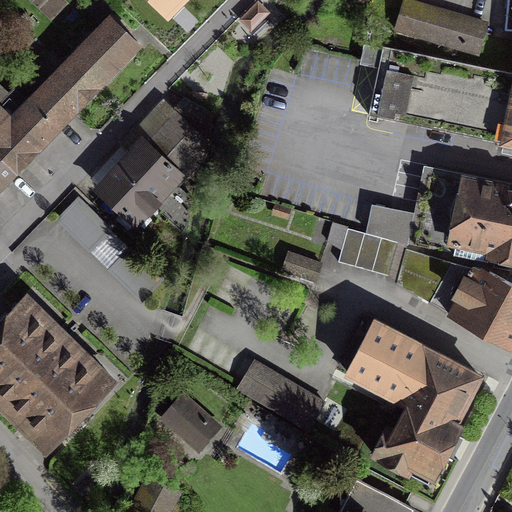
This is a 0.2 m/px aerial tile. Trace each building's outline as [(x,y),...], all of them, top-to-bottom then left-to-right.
[(158,0),(169,10),(178,0),(158,0)] [(487,23),(405,0),(404,0),(396,30),(478,53),(487,23)] [(0,86),(0,149),(17,165),(137,42),(114,19),(24,110),(0,86)] [(511,74),(386,48),(379,81),(373,112),(383,114),(511,143),(511,74)] [(205,75),(190,90),(199,99),(214,84),(205,75)] [(185,98),(100,188),(143,227),(159,209),(185,233),(192,199),(176,181),(202,156),(214,114),(185,98)] [(0,182),(10,172),(17,165),(0,149),(0,182)] [(511,191),(431,174),(429,186),(416,243),(511,263),(511,191)] [(114,235),(78,198),(58,218),(94,255),(114,235)] [(375,214),(370,236),(404,244),(409,245),(414,224),(375,214)] [(505,343),(511,330),(511,285),(485,268),(412,252),(404,244),(370,236),(334,225),(326,253),(384,275),(505,343)] [(163,279),(129,249),(109,270),(143,301),(163,279)] [(321,264),(288,253),(282,271),(315,282),(321,264)] [(107,390),(18,302),(0,320),(0,388),(55,442),(107,390)] [(373,321),(347,370),(406,401),(392,427),(391,428),(385,425),(371,453),(428,483),(445,451),(448,453),(451,449),(457,436),(451,433),(480,377),(373,321)] [(327,406),(255,363),(240,388),(312,430),(327,406)] [(221,433),(180,397),(164,416),(205,451),(221,433)] [(161,511),(172,491),(146,478),(129,511),(161,511)] [(410,511),(412,509),(356,481),(340,511),(410,511)]
